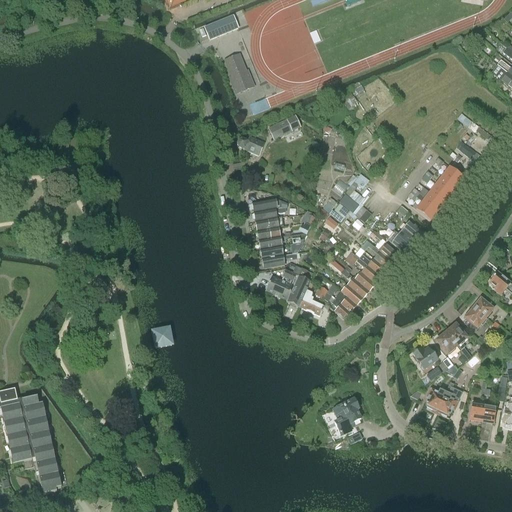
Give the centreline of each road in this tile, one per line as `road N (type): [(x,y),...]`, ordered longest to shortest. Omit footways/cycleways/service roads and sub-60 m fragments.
road 1 (residential): [(0,40),(92,18),(161,38),(187,59),(207,103),(255,319),(328,342),(390,305)]
road 2 (residential): [(511,450),(408,430),(395,419),(381,378),(387,334)]
road 3 (residential): [(390,305),(448,245),(511,153)]
road 4 (residential): [(387,334),(437,314),(511,218)]
